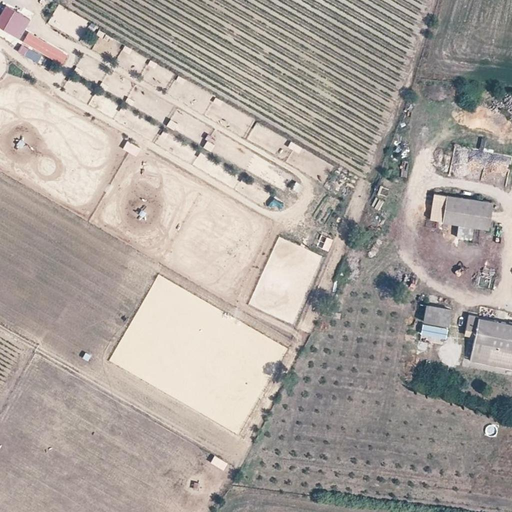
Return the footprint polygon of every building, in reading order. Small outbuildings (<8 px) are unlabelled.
[(32,17),(15,8),(3,28),(20,38),(32,17)] [(30,30),(25,39),(64,63),(70,54),(30,30)] [(19,43),(16,50),(38,59),(41,51),(19,43)] [(137,153),(140,144),(125,139),(122,148),(137,153)] [(377,194),(386,196),(388,186),(380,184),(377,194)] [(475,223),(490,225),(494,201),(448,193),(444,218),(460,221),(475,223)] [(472,236),(475,223),(460,221),(458,234),(472,236)] [(320,232),(316,244),(328,249),(333,236),(320,232)] [(451,306),(427,302),(425,318),(448,322),(451,306)] [(476,334),(479,315),(469,313),(466,332),(476,334)] [(472,358),(511,365),(511,321),(479,315),(476,334),(472,358)]
